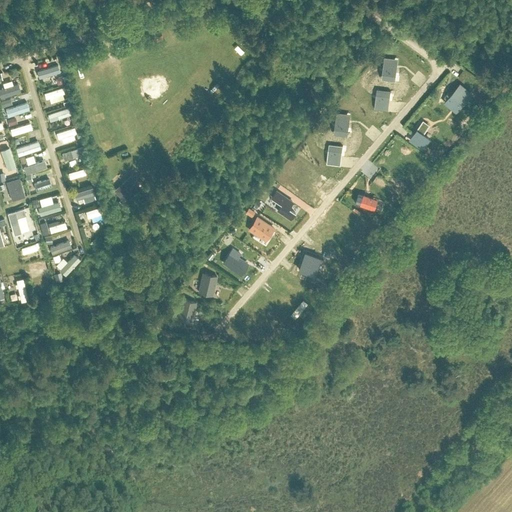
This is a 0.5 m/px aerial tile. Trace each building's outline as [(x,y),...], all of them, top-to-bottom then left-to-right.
[(384,56),(382,77),(395,78),(398,58),(384,56)] [(465,68),(458,77),(462,80),(467,74),(469,71),(465,68)] [(456,109),(470,92),(461,84),(447,101),(456,109)] [(377,87),(375,107),(388,109),(391,88),(377,87)] [(0,113),(9,111),(7,103),(0,104),(0,113)] [(338,110),(335,130),(348,132),(351,112),(338,110)] [(11,121),(0,124),(0,131),(13,127),(11,121)] [(420,128),(411,139),(422,147),(431,135),(420,128)] [(17,138),(0,141),(0,151),(19,147),(17,138)] [(331,141),(328,161),(341,163),(344,143),(331,141)] [(24,158),(4,162),(5,168),(25,164),(24,158)] [(131,175),(114,190),(124,201),(141,186),(131,175)] [(10,199),(23,195),(17,176),(5,180),(10,199)] [(289,220),(294,213),(287,209),(291,202),(275,191),(271,197),(270,198),(280,204),(276,211),(289,220)] [(378,199),(364,194),(361,205),(374,209),(378,199)] [(27,224),(45,221),(43,212),(26,216),(27,224)] [(0,227),(15,222),(12,216),(0,219),(0,227)] [(257,216),(248,229),(266,241),(274,227),(257,216)] [(26,234),(28,244),(47,242),(46,231),(26,234)] [(17,232),(0,236),(0,237),(2,245),(19,240),(17,232)] [(43,251),(40,248),(34,255),(43,263),(56,249),(50,244),(43,251)] [(231,248),(222,261),(236,270),(243,260),(237,256),(239,253),(231,248)] [(305,251),(299,269),(314,274),(320,257),(305,251)] [(217,275),(203,273),(199,293),(212,296),(217,275)] [(194,277),(192,285),(199,287),(200,279),(194,277)] [(196,303),(183,300),(179,318),(192,322),(196,303)] [(174,303),(172,311),(179,313),(180,305),(174,303)]
